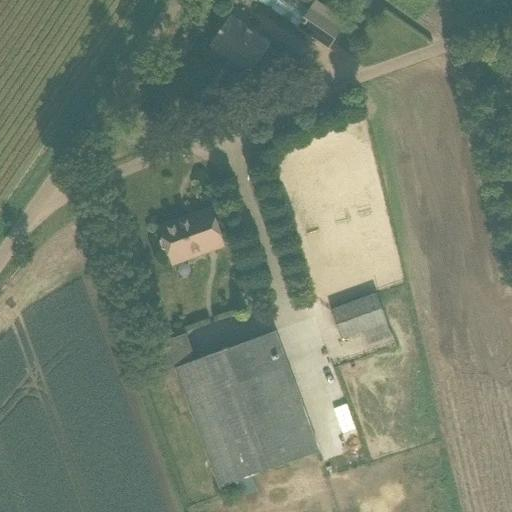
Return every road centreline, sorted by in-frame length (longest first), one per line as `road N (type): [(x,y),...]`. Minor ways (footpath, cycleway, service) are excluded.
road 1 (unclassified): [(48,201),(511,23)]
road 2 (unclassified): [(48,201),(186,0)]
